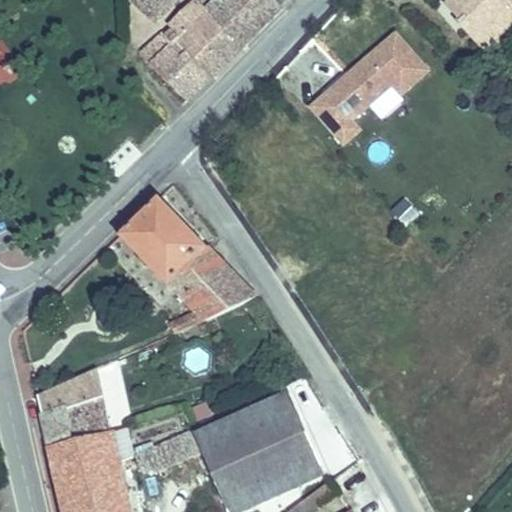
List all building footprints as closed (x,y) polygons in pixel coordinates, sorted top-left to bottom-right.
[(189,100),(252,38),(217,3),(219,0),(212,0),(203,9),(178,34),(162,19),(135,49),(189,100)] [(167,0),(137,0),(152,16),(167,0)] [(194,0),(181,0),(162,19),(178,34),(203,9),(194,0)] [(219,0),(217,3),(252,38),(284,6),(278,0),(219,0)] [(511,0),(454,0),(447,7),(460,20),(457,22),(463,28),(472,19),(484,31),(510,6),(511,7),(511,0)] [(472,19),(463,28),(481,46),(511,14),(511,7),(510,6),(484,31),(472,19)] [(430,70),(396,35),(330,98),(355,124),(395,86),(404,95),(430,70)] [(416,190),(396,209),(409,222),(429,203),(416,190)] [(159,194),(121,233),(195,304),(205,314),(258,290),(159,194)] [(205,314),(195,304),(178,312),(188,322),(205,314)] [(188,322),(178,312),(161,320),(170,330),(188,322)] [(120,511),(131,509),(97,369),(42,395),(68,511),(120,511)] [(236,510),(326,466),(286,375),(138,450),(145,471),(207,443),(236,510)] [(134,455),(127,427),(117,430),(125,458),(134,455)] [(338,459),(315,478),(321,486),(344,467),(338,459)] [(315,478),(291,496),(297,504),(321,486),(315,478)] [(0,492),(0,511),(11,511),(8,490),(0,492)]
